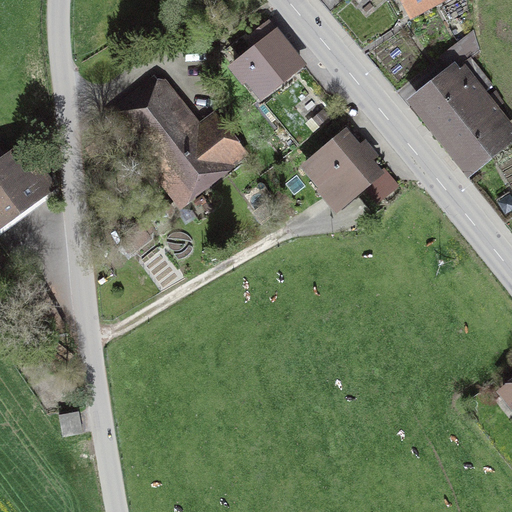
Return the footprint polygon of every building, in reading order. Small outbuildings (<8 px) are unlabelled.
[(259,96),(298,64),(274,35),(272,37),(263,25),(247,38),(256,50),(235,66),(259,96)] [(413,101),(468,170),(504,141),(471,100),(490,86),(468,58),(413,101)] [(109,122),(101,128),(107,136),(116,130),(170,201),(233,151),(213,125),(196,139),(152,82),(106,119),(109,122)] [(375,174),(342,135),(304,168),(336,207),(375,174)] [(20,148),(0,162),(0,224),(49,189),(20,148)] [(38,293),(24,299),(32,316),(45,310),(38,293)] [(511,384),(501,393),(511,406),(511,384)]
